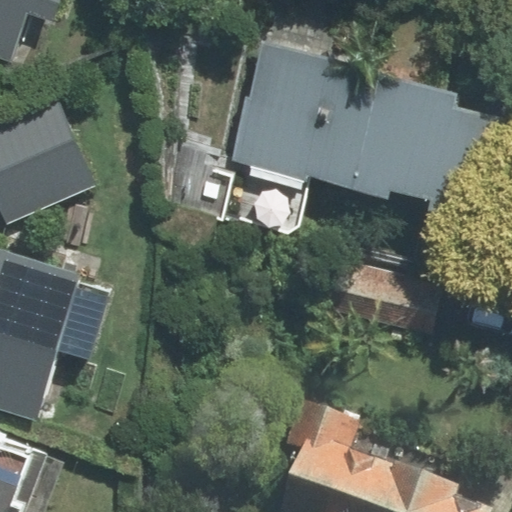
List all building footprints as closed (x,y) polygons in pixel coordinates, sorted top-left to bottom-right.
[(82,0),(0,0),(0,51),(29,61),(46,3),(78,13),(82,0)] [(511,203),(511,60),(277,6),(244,147),(511,209),(511,203)] [(115,178),(68,78),(0,109),(0,167),(25,219),(115,178)] [(239,210),(239,168),(212,168),(212,137),(168,136),(167,209),(239,210)] [(91,254),(0,227),(0,383),(49,398),(91,254)] [(490,330),(386,241),(335,301),(438,390),(490,330)] [(364,421),(328,408),(289,511),(502,511),(505,503),(354,448),(364,421)] [(0,511),(14,511),(41,442),(0,426),(0,511)]
